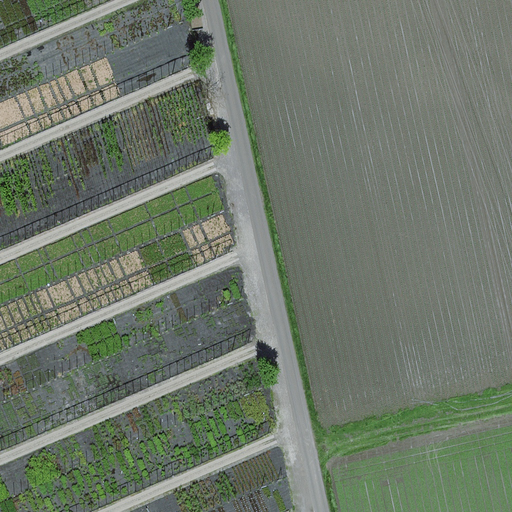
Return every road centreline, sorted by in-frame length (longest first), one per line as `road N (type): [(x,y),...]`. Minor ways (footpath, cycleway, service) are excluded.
road 1 (track): [(210,0),(318,511)]
road 2 (track): [(281,338),(0,461)]
road 3 (track): [(261,245),(0,359)]
road 4 (track): [(0,258),(242,154)]
road 5 (track): [(223,61),(0,156)]
road 6 (track): [(300,429),(106,511)]
road 7 (track): [(0,54),(124,0)]
